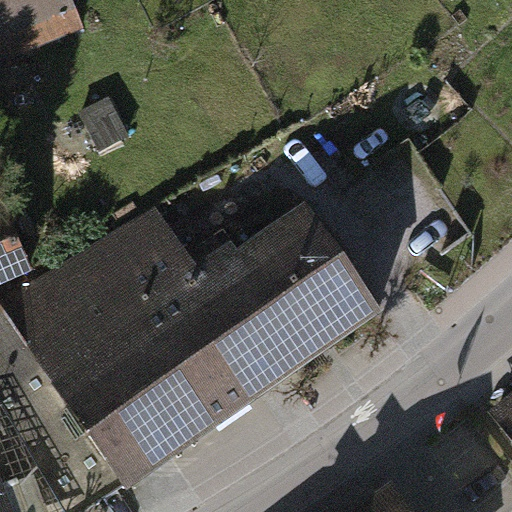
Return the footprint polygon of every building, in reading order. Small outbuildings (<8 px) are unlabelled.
[(0,0),(0,50),(81,19),(73,0),(0,0)] [(129,219),(8,307),(147,495),(385,320),(294,197),(177,284),(129,219)] [(0,284),(39,272),(18,207),(0,212),(0,284)] [(0,511),(30,511),(27,500),(109,470),(0,313),(0,511)] [(511,400),(496,413),(511,431),(511,400)] [(359,511),(399,511),(385,493),(359,511)]
